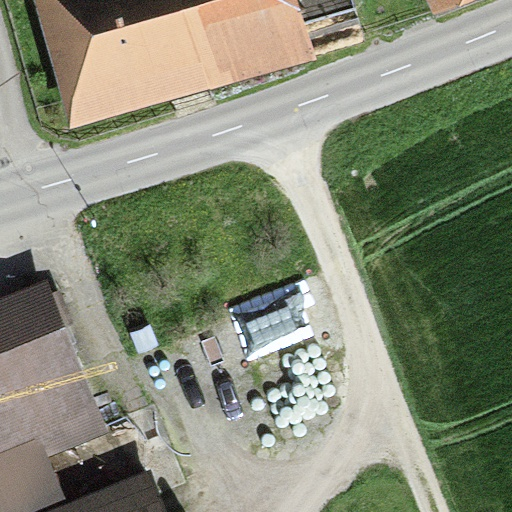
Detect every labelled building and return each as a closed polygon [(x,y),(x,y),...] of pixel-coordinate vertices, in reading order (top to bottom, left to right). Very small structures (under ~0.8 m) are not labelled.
[(34,0),(69,122),(207,82),(208,87),(316,56),(300,0),(34,0)] [(428,0),(432,9),(453,0),(428,0)] [(45,275),(0,292),(0,511),(23,511),(65,496),(48,454),(108,430),(45,275)] [(130,331),(140,353),(160,344),(150,322),(130,331)] [(168,511),(150,466),(33,511),(168,511)]
